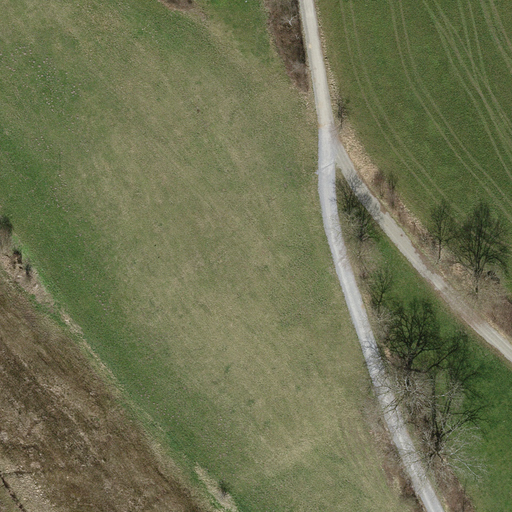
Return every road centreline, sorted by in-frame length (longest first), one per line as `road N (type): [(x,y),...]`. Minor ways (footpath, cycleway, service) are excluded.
road 1 (track): [(307,0),(326,129),(328,210),(435,511)]
road 2 (track): [(511,350),(371,205),(326,129)]
